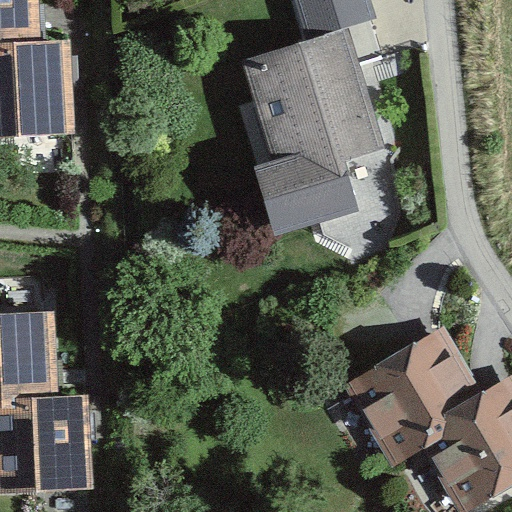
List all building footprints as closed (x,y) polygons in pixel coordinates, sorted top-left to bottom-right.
[(37,0),(0,0),(0,158),(70,156),(67,57),(40,58),(37,0)] [(301,0),(319,39),(378,15),(372,0),(301,0)] [(350,46),(241,80),(269,172),(249,178),(272,250),(356,224),(341,176),(386,162),(350,46)] [(55,331),(0,333),(0,508),(93,504),(89,409),(59,410),(55,331)] [(441,349),(352,402),(397,478),(421,464),(450,511),(485,511),(511,496),(511,491),(499,470),(511,462),(511,382),(474,405),(441,349)]
